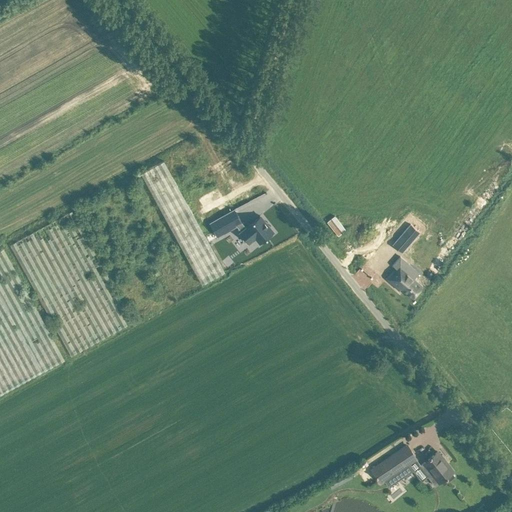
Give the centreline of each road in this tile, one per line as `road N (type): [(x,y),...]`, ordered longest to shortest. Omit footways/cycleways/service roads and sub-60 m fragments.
road 1 (unclassified): [(511,481),(241,141),(289,0)]
road 2 (track): [(122,0),(241,141)]
